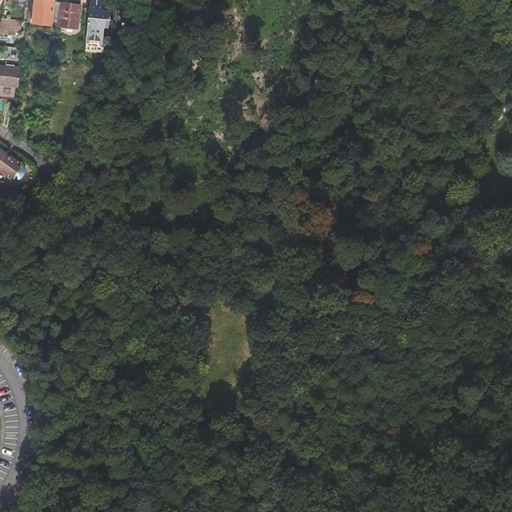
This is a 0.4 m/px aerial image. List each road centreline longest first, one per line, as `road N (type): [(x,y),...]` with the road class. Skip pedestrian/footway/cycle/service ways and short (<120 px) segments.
road 1 (track): [(299,417),(328,327),(275,242),(274,207),(334,0)]
road 2 (track): [(101,511),(136,476),(147,402),(138,372),(92,321),(83,270),(96,231)]
road 3 (track): [(511,394),(484,403),(412,451),(376,450),(314,483),(284,486)]
road 4 (track): [(275,242),(148,252),(105,235)]
road 5 (residential): [(0,365),(18,413),(0,497)]
